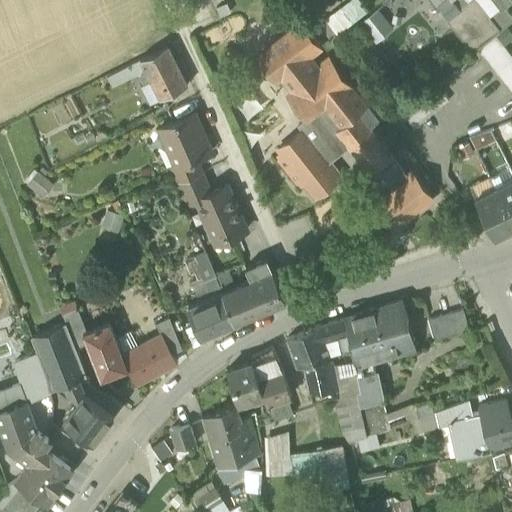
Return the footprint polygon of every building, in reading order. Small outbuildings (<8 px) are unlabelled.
[(361,0),(346,0),(319,22),(331,38),(368,9),(361,0)] [(511,0),(433,0),(474,51),(511,19),(511,15),(505,7),(511,0)] [(394,29),(378,8),(360,22),(376,43),(394,29)] [(201,30),(205,45),(249,32),(244,16),(201,30)] [(281,76),(293,90),(312,75),(316,81),(335,66),(329,58),(318,67),(309,55),(321,46),(302,22),(259,55),(277,79),(281,76)] [(511,32),(507,26),(496,34),(504,45),(511,38),(511,32)] [(478,50),(511,92),(511,56),(509,53),(496,36),(478,50)] [(153,82),(161,97),(188,83),(168,44),(141,58),(147,69),(149,73),(141,76),(146,85),(153,82)] [(108,75),(113,86),(147,69),(141,58),(108,75)] [(378,121),(335,66),(316,81),(312,75),(293,90),(288,94),(307,118),(325,104),(341,125),(336,129),(348,146),(371,175),(372,174),(392,159),(394,157),(371,127),(378,121)] [(153,82),(146,85),(142,87),(150,103),(161,97),(153,82)] [(400,112),(414,129),(449,101),(435,84),(400,112)] [(304,182),(315,196),(341,176),(329,161),(334,157),(333,154),(339,149),(341,152),(348,146),(336,129),(341,125),(325,104),(307,118),(298,125),(302,129),(277,148),(281,153),(276,158),(298,187),(304,182)] [(181,162),(182,163),(197,157),(211,150),(194,112),(159,127),(169,149),(175,147),(181,162)] [(505,126),(492,133),(496,140),(498,145),(511,138),(505,126)] [(492,133),(490,129),(469,136),(476,150),(496,140),(492,133)] [(177,182),(203,171),(197,157),(182,163),(181,162),(170,167),(172,171),(177,182)] [(395,162),(392,159),(372,174),(386,192),(377,199),(397,225),(433,198),(412,172),(408,175),(396,161),(395,162)] [(511,179),(511,173),(510,170),(510,169),(491,179),(495,187),(511,179)] [(55,184),(38,170),(27,183),(43,197),(55,184)] [(211,190),(203,171),(177,182),(187,205),(198,200),(196,197),(211,190)] [(494,237),(511,228),(511,222),(495,187),(491,179),(489,176),(469,186),(475,198),(494,237)] [(511,222),(511,179),(495,187),(511,222)] [(226,183),(220,186),(222,192),(229,189),(226,183)] [(198,200),(214,238),(228,231),(230,237),(247,229),(229,189),(222,192),(220,186),(211,190),(196,197),(198,200)] [(124,214),(107,209),(101,227),(119,232),(124,214)] [(216,242),(230,237),(228,231),(214,238),(216,242)] [(466,237),(471,244),(478,239),(473,232),(466,237)] [(187,261),(191,272),(197,269),(210,263),(206,252),(187,261)] [(235,286),(222,291),(235,321),(285,300),(267,258),(246,267),(252,279),(235,286)] [(212,295),(222,290),(216,275),(210,263),(197,269),(200,276),(203,275),(212,295)] [(228,270),(216,275),(222,290),(222,291),(235,286),(228,270)] [(203,275),(200,276),(191,280),(200,300),(212,295),(203,275)] [(306,282),(309,288),(316,286),(313,280),(306,282)] [(235,322),(235,321),(222,291),(222,290),(212,295),(200,300),(189,304),(202,336),(235,322)] [(397,303),(347,317),(360,380),(362,391),(358,392),(361,404),(382,400),(374,359),(375,358),(371,345),(383,342),(387,355),(416,347),(416,345),(411,346),(404,322),(409,321),(403,301),(397,303)] [(66,321),(76,347),(88,342),(83,331),(87,330),(78,308),(63,314),(66,321)] [(428,318),(435,341),(470,331),(464,308),(428,318)] [(162,333),(173,353),(183,349),(170,317),(156,323),(161,333),(162,333)] [(297,367),(305,365),(332,357),(334,363),(338,362),(341,374),(347,373),(349,382),(360,380),(347,317),(320,324),(287,338),(297,367)] [(66,321),(31,335),(38,351),(47,376),(50,390),(66,383),(78,378),(87,374),(76,347),(66,321)] [(101,377),(128,367),(122,354),(116,338),(109,321),(87,330),(83,331),(88,342),(101,377)] [(131,330),(116,338),(122,354),(139,345),(131,330)] [(139,345),(122,354),(128,367),(136,383),(177,362),(173,353),(162,333),(161,333),(139,345)] [(251,356),(253,361),(265,394),(268,404),(288,396),(291,395),(282,368),(273,345),(251,356)] [(15,360),(23,382),(29,399),(50,390),(47,376),(38,351),(15,360)] [(336,375),(334,363),(332,357),(305,365),(311,391),(338,386),(338,385),(336,375)] [(238,403),(265,394),(253,361),(227,370),(238,403)] [(69,391),(78,398),(84,390),(78,378),(66,383),(69,391)] [(311,391),(313,401),(335,396),(358,392),(362,391),(360,380),(349,382),(338,385),(338,386),(311,391)] [(26,400),(29,399),(23,382),(20,383),(26,400)] [(0,390),(0,409),(26,400),(20,383),(0,390)] [(84,390),(114,412),(120,403),(104,391),(100,392),(89,383),(84,390)] [(114,412),(84,390),(78,398),(64,417),(93,439),(114,412)] [(358,439),(368,436),(361,404),(358,392),(335,396),(341,428),(347,427),(350,442),(352,441),(358,439)] [(268,404),(273,420),(294,414),(288,396),(268,404)] [(414,403),(419,417),(436,412),(432,401),(431,398),(414,403)] [(432,401),(436,412),(446,408),(442,398),(432,401)] [(0,422),(9,447),(17,454),(36,428),(26,400),(0,409),(0,422)] [(382,400),(361,404),(368,436),(372,434),(377,433),(388,428),(385,413),(382,400)] [(436,412),(439,427),(452,424),(474,419),(473,416),(469,400),(446,408),(436,412)] [(511,423),(506,400),(479,407),(480,414),(473,416),(474,419),(452,424),(460,460),(492,453),(491,450),(511,443),(511,423)] [(419,417),(414,403),(385,413),(388,428),(412,420),(419,417)] [(203,417),(210,440),(243,429),(240,420),(242,419),(242,418),(237,404),(203,417)] [(439,427),(436,412),(419,417),(412,420),(414,432),(439,427)] [(251,416),(242,419),(240,420),(243,429),(210,440),(218,468),(257,455),(250,433),(255,432),(253,426),(251,416)] [(170,429),(176,449),(196,443),(190,423),(189,423),(170,429)] [(50,438),(36,428),(17,454),(26,460),(30,462),(17,479),(21,482),(43,499),(47,502),(72,468),(44,446),(50,438)] [(264,437),(266,475),(291,474),(289,431),(264,437)] [(368,436),(358,439),(360,453),(380,446),(377,433),(372,434),(368,436)] [(163,438),(151,448),(160,461),(173,452),(163,438)] [(58,439),(54,447),(77,460),(81,453),(58,439)] [(291,454),(298,496),(348,487),(341,446),(291,454)] [(262,468),(257,455),(218,468),(223,484),(246,477),(246,471),(262,468)] [(262,495),(261,488),(262,468),(246,471),(246,477),(247,490),(252,489),(254,497),(262,495)] [(21,482),(17,479),(7,485),(9,492),(0,496),(0,504),(3,506),(21,482)] [(193,500),(215,487),(212,481),(190,494),(193,500)] [(3,506),(10,511),(34,511),(43,499),(21,482),(3,506)] [(200,511),(202,511),(223,500),(215,487),(193,500),(200,511)] [(109,510),(111,511),(136,511),(142,505),(124,491),(109,510)] [(365,506),(366,511),(415,511),(412,500),(391,506),(389,499),(365,506)] [(223,500),(202,511),(225,511),(229,510),(223,500)]
